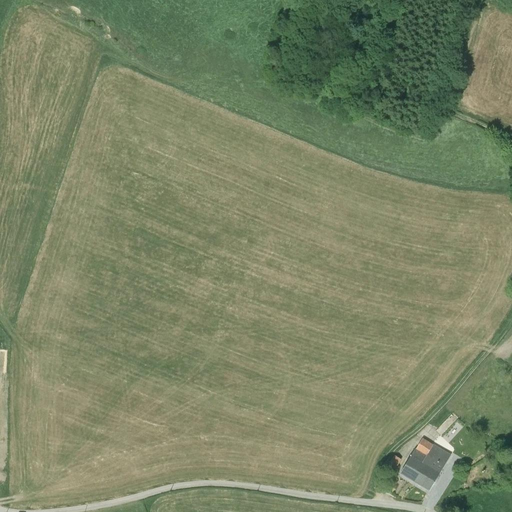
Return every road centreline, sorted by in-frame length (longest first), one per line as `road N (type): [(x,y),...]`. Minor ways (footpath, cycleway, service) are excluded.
road 1 (unclassified): [(442,511),(232,475),(60,505),(0,504)]
road 2 (track): [(376,496),(388,447),(511,315)]
road 3 (track): [(511,129),(379,61),(339,0)]
